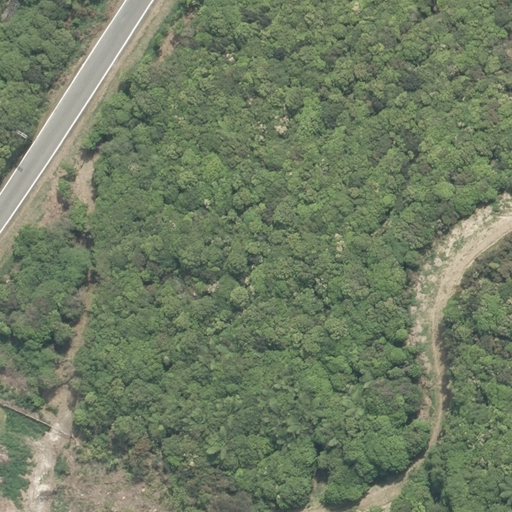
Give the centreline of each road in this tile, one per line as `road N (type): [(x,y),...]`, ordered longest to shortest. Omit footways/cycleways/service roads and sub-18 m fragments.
road 1 (track): [(355,511),(395,493),(442,441),(428,300),(479,221),(511,210)]
road 2 (residential): [(145,0),(0,206)]
